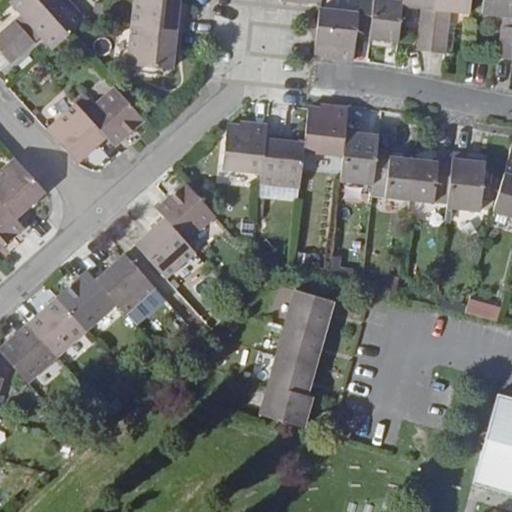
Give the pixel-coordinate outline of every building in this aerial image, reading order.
[(12,0),(11,2),(32,26),(61,0),(12,0)] [(68,0),(61,0),(32,26),(42,36),(53,49),(69,36),(87,20),(68,0)] [(176,0),(134,0),(132,25),(179,30),(182,4),(176,3),(176,0)] [(404,6),(405,1),(390,0),(361,0),(360,13),(358,31),(373,33),(372,39),(400,42),(404,6)] [(419,50),(434,51),(439,0),(404,0),(405,1),(404,6),(424,9),(419,50)] [(439,0),(434,51),(447,53),(453,12),(472,14),(473,0),(439,0)] [(511,0),(485,0),(484,14),(504,16),(500,57),(511,58),(511,0)] [(360,13),(321,8),(315,57),(354,61),(358,31),(360,13)] [(0,33),(0,52),(1,54),(25,32),(15,21),(0,33)] [(179,30),(132,25),(128,65),(169,69),(170,59),(175,59),(179,30)] [(32,26),(25,32),(34,43),(42,36),(32,26)] [(34,43),(25,32),(1,54),(12,65),(36,44),(34,43)] [(115,88),(86,114),(107,137),(115,147),(145,120),(115,88)] [(78,164),(107,137),(86,114),(76,104),(48,130),(78,164)] [(321,109),(309,109),(306,146),(305,153),(344,157),(346,133),(349,108),(322,105),(321,109)] [(225,170),(262,174),(267,127),(241,124),(241,129),(230,127),(225,170)] [(341,181),(377,185),(381,150),(382,137),(346,133),(344,157),(341,181)] [(305,153),(306,146),(293,144),(294,139),(266,136),(262,174),(261,185),(301,189),(305,153)] [(388,198),(413,201),(418,160),(392,158),(392,152),(381,150),(377,185),(389,187),(388,198)] [(456,154),(455,161),(451,193),(449,208),(482,211),(488,165),(469,162),(470,155),(456,154)] [(16,159),(0,173),(0,200),(18,220),(47,194),(16,159)] [(418,160),(413,201),(437,204),(438,192),(451,193),(455,161),(442,159),(441,164),(418,160)] [(511,175),(508,175),(498,212),(501,213),(511,216),(511,175)] [(217,217),(186,182),(166,199),(157,209),(166,219),(188,243),(217,217)] [(301,189),(261,185),(259,198),(299,203),(301,189)] [(0,249),(25,228),(18,220),(0,200),(0,249)] [(497,225),(511,229),(511,216),(501,213),(497,225)] [(188,243),(166,219),(136,246),(166,279),(196,252),(188,243)] [(288,246),(290,230),(274,229),(272,245),(288,246)] [(155,288),(126,255),(97,281),(118,304),(127,314),(155,288)] [(88,331),(118,304),(97,281),(88,271),(77,281),(59,297),(88,331)] [(297,289),(288,322),(328,333),(337,301),(297,289)] [(88,331),(59,297),(29,323),(59,357),(88,331)] [(499,321),(502,310),(472,301),(468,313),(499,321)] [(318,366),(328,333),(288,322),(278,355),(318,366)] [(59,357),(29,323),(0,349),(0,351),(29,385),(59,357)] [(309,397),(318,366),(278,355),(270,385),(309,397)] [(315,398),(309,397),(270,385),(261,415),(306,428),(315,398)] [(511,398),(499,395),(473,484),(511,495),(511,398)]
